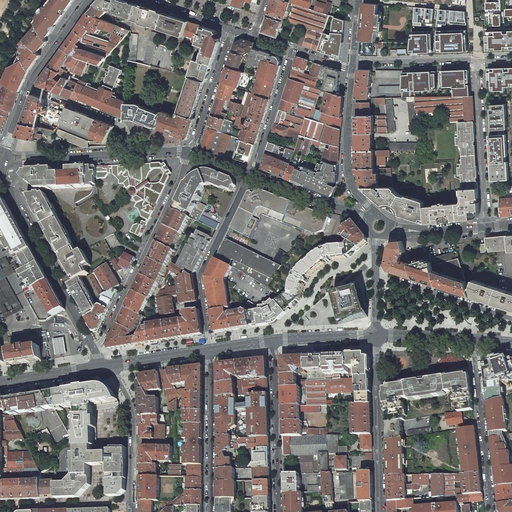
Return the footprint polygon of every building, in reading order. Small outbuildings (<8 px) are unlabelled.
[(73,0),(50,0),(36,21),(37,24),(38,26),(43,35),(42,36),(45,39),(46,39),(62,15),(65,11),(73,0)] [(134,6),(135,4),(122,0),(99,0),(87,13),(90,14),(102,1),(104,0),(110,0),(120,3),(121,2),(134,6)] [(121,2),(120,3),(110,0),(104,0),(102,1),(90,14),(101,19),(109,10),(113,11),(112,12),(130,18),(134,6),(121,2)] [(233,0),(232,5),(231,6),(242,9),(243,9),(242,9),(245,1),(251,3),(251,1),(254,2),(257,3),(257,0),(233,0)] [(284,19),(290,2),(283,0),(272,0),(268,13),(284,19)] [(283,0),(290,2),(292,3),(294,4),(310,9),(312,0),(283,0)] [(318,0),(315,10),(328,15),(331,4),(327,2),(327,0),(318,0)] [(489,10),(490,26),(501,26),(500,0),(488,0),(489,2),(486,2),(486,10),(489,10)] [(382,9),(383,4),(365,2),(364,16),(382,18),(382,14),(379,14),(379,8),(382,9)] [(286,21),(288,22),(294,4),(292,3),(286,21)] [(130,18),(133,19),(138,5),(135,4),(134,6),(130,18)] [(322,38),(330,15),(328,15),(315,10),(310,9),(294,4),(288,22),(305,28),(309,29),(303,46),(318,50),(321,38),(322,38)] [(164,14),(138,5),(133,19),(133,20),(141,22),(141,23),(160,29),(164,14)] [(345,20),(350,22),(351,11),(346,10),(333,5),(330,15),(345,20)] [(426,8),(415,7),(414,11),(413,25),(421,26),(422,20),(419,20),(419,15),(422,15),(422,17),(425,18),(426,8)] [(435,9),(426,8),(425,18),(425,23),(433,24),(435,9)] [(451,10),(440,9),(438,24),(446,25),(446,21),(450,21),(451,10)] [(466,12),(451,10),(450,21),(449,24),(466,25),(466,12)] [(131,31),(118,25),(104,20),(101,19),(90,14),(87,13),(84,18),(75,31),(83,36),(84,34),(85,35),(89,29),(96,33),(97,31),(98,32),(99,30),(98,29),(100,27),(113,32),(110,41),(118,44),(131,31)] [(283,21),(284,19),(268,13),(267,16),(283,21)] [(189,21),(164,14),(160,29),(168,32),(167,34),(169,35),(170,33),(184,37),(189,21)] [(330,15),(318,50),(341,58),(345,20),(330,15)] [(278,37),(283,21),(267,16),(262,32),(278,37)] [(381,33),(382,18),(364,16),(362,41),(373,42),(374,42),(376,42),(377,33),(381,33)] [(117,20),(117,19),(112,18),(112,19),(106,17),(104,20),(118,25),(119,21),(117,20)] [(178,55),(192,60),(197,46),(203,28),(203,26),(189,21),(184,37),(183,38),(186,39),(187,36),(194,38),(194,40),(190,51),(180,48),(178,55)] [(43,35),(38,26),(25,40),(38,52),(46,43),(48,41),(46,39),(45,39),(42,36),(43,35)] [(220,42),(218,38),(214,38),(213,36),(216,35),(215,33),(203,28),(197,46),(202,47),(198,61),(194,60),(189,77),(191,77),(204,81),(205,82),(207,82),(210,71),(208,70),(209,69),(210,69),(211,69),(211,68),(212,65),(209,64),(211,56),(215,57),(220,42)] [(299,44),(303,46),(309,29),(305,28),(299,44)] [(466,30),(438,31),(438,52),(467,51),(466,30)] [(511,30),(486,32),(486,51),(511,49),(511,30)] [(118,44),(110,41),(87,34),(84,39),(88,43),(86,47),(84,45),(82,48),(80,46),(77,44),(83,36),(75,31),(66,43),(62,48),(67,51),(71,54),(72,55),(76,57),(79,58),(81,59),(88,61),(99,65),(118,44)] [(143,64),(150,66),(156,43),(159,33),(152,32),(143,64)] [(432,32),(412,32),(410,53),(433,52),(432,32)] [(129,61),(136,63),(138,34),(131,33),(129,61)] [(255,48),(256,43),(243,39),(239,41),(235,43),(233,48),(233,50),(227,66),(239,70),(244,56),(248,57),(249,58),(249,59),(251,60),(252,55),(255,48)] [(41,55),(38,52),(25,40),(21,43),(25,47),(20,52),(21,55),(24,60),(30,71),(41,55)] [(374,42),(373,42),(362,41),(361,41),(360,53),(367,53),(367,51),(373,52),(373,43),(374,43),(374,42)] [(171,55),(173,49),(156,43),(150,66),(160,68),(172,72),(177,57),(171,55)] [(67,51),(62,48),(56,57),(49,66),(60,72),(61,73),(63,73),(66,74),(67,72),(65,70),(64,70),(60,67),(64,61),(73,67),(71,70),(75,72),(75,71),(81,59),(79,58),(76,57),(72,55),(71,54),(67,51)] [(260,57),(263,51),(255,48),(252,55),(260,57)] [(277,63),(278,60),(272,58),(273,55),(273,54),(263,51),(260,57),(252,55),(251,60),(250,63),(258,65),(259,64),(263,66),(254,93),(257,95),(270,99),(273,91),(269,90),(270,88),(274,89),(279,73),(278,73),(278,71),(279,72),(281,64),(277,63)] [(282,61),(281,57),(273,55),(272,58),(278,60),(277,63),(281,64),(282,61)] [(305,70),(308,60),(297,57),(293,70),(299,72),(300,68),(305,70)] [(87,64),(88,61),(81,59),(75,71),(81,74),(83,70),(84,71),(85,71),(88,65),(87,64)] [(27,75),(30,71),(24,60),(17,63),(11,67),(10,69),(12,70),(10,73),(8,76),(10,77),(7,84),(19,92),(27,75)] [(319,78),(322,65),(314,62),(310,75),(319,78)] [(330,91),(339,94),(341,72),(340,71),(322,65),(319,78),(326,81),(323,89),(330,91)] [(38,85),(54,91),(63,77),(66,74),(63,73),(61,73),(60,72),(49,66),(43,76),(37,83),(38,85)] [(114,115),(125,120),(125,118),(126,109),(125,109),(126,104),(126,102),(117,98),(118,97),(112,94),(114,89),(114,88),(115,87),(116,88),(120,79),(118,78),(120,75),(122,70),(111,66),(109,69),(111,70),(108,75),(107,75),(105,82),(106,82),(102,91),(88,85),(78,101),(108,113),(114,115)] [(235,86),(239,87),(244,72),(239,70),(227,66),(226,72),(227,72),(227,75),(225,75),(224,77),(227,78),(226,83),(222,81),(222,82),(235,86)] [(511,67),(488,69),(489,91),(505,90),(505,87),(511,86),(511,67)] [(356,99),(369,99),(369,95),(372,70),(359,69),(356,96),(356,99)] [(310,75),(304,73),(299,72),(293,70),(290,78),(316,87),(319,78),(310,75)] [(469,70),(442,71),(443,90),(455,90),(455,97),(469,96),(470,96),(470,86),(467,86),(467,83),(470,83),(469,70)] [(437,72),(404,73),(403,78),(403,86),(402,91),(435,90),(435,87),(437,87),(437,72)] [(63,77),(54,91),(78,101),(88,85),(89,83),(80,79),(78,83),(71,80),(69,85),(68,88),(66,87),(67,85),(69,80),(63,77)] [(202,91),(203,91),(202,90),(202,89),(204,81),(191,77),(186,92),(188,93),(186,98),(184,98),(179,113),(192,117),(194,110),(195,110),(196,110),(196,109),(197,109),(197,108),(196,107),(196,106),(197,102),(195,102),(197,96),(199,97),(200,93),(201,92),(202,92),(202,91)] [(318,99),(322,89),(316,87),(290,78),(283,99),(312,108),(315,108),(317,101),(318,99)] [(0,96),(0,101),(1,103),(0,104),(0,112),(8,116),(11,110),(12,111),(16,102),(19,92),(7,84),(4,83),(0,80),(0,91),(2,93),(0,96)] [(235,95),(233,94),(235,86),(222,82),(218,96),(226,99),(230,100),(233,102),(235,95)] [(249,107),(253,93),(246,91),(244,96),(243,100),(241,104),(249,107)] [(326,104),(323,111),(342,118),(344,96),(339,94),(330,91),(326,102),(325,101),(324,103),(326,104)] [(43,119),(40,114),(41,112),(40,112),(41,105),(44,106),(46,98),(35,94),(32,95),(27,109),(22,123),(39,127),(46,128),(56,130),(58,125),(60,125),(61,122),(68,107),(60,104),(52,123),(47,121),(47,120),(43,119)] [(266,112),(270,99),(257,95),(253,108),(266,112)] [(222,112),(226,99),(218,96),(212,115),(225,119),(227,114),(222,112)] [(474,122),(473,96),(470,96),(469,96),(455,97),(436,97),(415,97),(416,101),(417,116),(442,115),(442,111),(450,111),(450,123),(458,122),(466,122),(474,122)] [(418,134),(418,129),(417,116),(416,101),(415,97),(407,97),(407,101),(408,101),(411,134),(418,134)] [(381,115),(387,115),(385,98),(375,98),(376,105),(380,105),(381,115)] [(388,131),(395,130),(392,98),(385,98),(387,115),(388,131)] [(312,108),(283,99),(280,109),(306,118),(309,119),(312,108)] [(229,108),(239,112),(241,104),(233,102),(230,100),(229,102),(230,102),(229,108)] [(370,115),(370,103),(356,103),(356,115),(370,115)] [(152,110),(150,110),(138,105),(137,105),(135,104),(134,104),(126,104),(125,109),(126,109),(125,118),(133,118),(133,116),(136,117),(139,118),(138,119),(145,122),(146,121),(149,122),(148,124),(152,125),(154,116),(152,115),(153,112),(153,111),(152,110)] [(245,118),(245,119),(249,107),(241,104),(239,112),(238,116),(245,118)] [(506,104),(491,104),(491,108),(490,108),(491,130),(499,129),(499,134),(489,135),(491,180),(509,179),(508,162),(506,162),(506,156),(508,156),(507,140),(505,140),(504,129),(507,129),(506,104)] [(88,132),(94,118),(68,107),(61,122),(88,132)] [(262,124),(266,112),(253,108),(249,120),(262,124)] [(315,108),(312,108),(309,119),(341,129),(342,118),(323,111),(315,108)] [(300,136),(306,118),(280,109),(275,124),(289,128),(286,135),(299,139),(300,136)] [(159,118),(160,114),(153,111),(153,112),(152,115),(154,116),(152,125),(154,126),(156,125),(159,118)] [(188,138),(195,118),(194,118),(192,117),(179,113),(178,113),(177,118),(173,117),(172,116),(172,115),(172,114),(165,112),(163,111),(161,119),(159,128),(187,139),(188,139),(188,138)] [(0,135),(2,135),(8,116),(0,112),(0,135)] [(232,136),(231,135),(235,124),(236,123),(225,119),(212,115),(208,126),(217,129),(216,131),(207,129),(200,150),(224,159),(232,136)] [(374,126),(374,115),(370,115),(356,115),(356,133),(372,133),(374,133),(374,128),(374,126)] [(376,133),(388,133),(388,131),(387,115),(381,115),(378,115),(378,128),(376,128),(376,133)] [(259,132),(262,124),(249,120),(248,119),(246,125),(243,124),(245,118),(238,116),(236,123),(235,124),(244,128),(259,132)] [(88,132),(92,134),(98,119),(94,118),(88,132)] [(148,124),(145,122),(138,119),(135,118),(135,120),(155,128),(155,126),(154,126),(152,125),(148,124)] [(339,147),(341,129),(309,119),(306,118),(300,136),(322,142),(334,145),(339,147)] [(107,142),(114,126),(98,119),(92,134),(92,136),(107,142)] [(477,165),(475,165),(474,144),(475,144),(474,141),(474,138),(475,137),(474,122),(466,122),(458,122),(458,126),(460,126),(460,129),(459,130),(459,136),(456,137),(457,145),(460,145),(460,148),(462,148),(462,163),(461,163),(461,166),(458,167),(459,175),(462,175),(462,189),(478,189),(477,180),(476,177),(475,174),(477,174),(477,165)] [(38,132),(39,127),(22,123),(21,126),(17,137),(36,140),(36,138),(41,139),(42,134),(37,133),(38,132)] [(275,124),(273,131),(286,135),(289,128),(275,124)] [(55,131),(56,130),(46,128),(45,133),(44,134),(49,135),(49,136),(48,142),(53,143),(55,131)] [(256,144),(259,132),(244,128),(243,131),(241,131),(240,135),(242,136),(240,139),(243,140),(256,144)] [(88,145),(88,141),(58,129),(53,142),(59,144),(61,139),(83,147),(88,147),(88,145)] [(372,135),(372,133),(356,133),(356,135),(356,150),(373,150),(372,135)] [(322,143),(322,142),(300,136),(299,139),(296,147),(295,151),(302,153),(318,159),(320,152),(310,149),(312,144),(319,147),(320,145),(321,143),(322,143)] [(251,159),(256,144),(243,140),(240,149),(237,148),(237,150),(236,149),(234,157),(247,162),(251,159)] [(285,152),(281,160),(266,153),(261,168),(285,178),(290,165),(290,163),(295,151),(288,148),(269,142),(267,149),(280,154),(281,150),(285,152)] [(339,152),(332,150),(327,148),(323,160),(336,165),(336,164),(338,164),(339,152)] [(374,154),(374,150),(373,150),(356,150),(356,168),(374,168),(374,158),(374,157),(374,154)] [(388,168),(391,168),(390,151),(378,150),(378,154),(378,168),(379,168),(388,168)] [(319,191),(336,165),(323,160),(318,159),(302,153),(298,162),(296,167),(297,168),(292,181),(295,182),(299,172),(308,175),(304,185),(319,191)] [(148,178),(149,175),(150,172),(154,169),(154,168),(155,167),(155,165),(154,164),(152,164),(96,167),(97,179),(105,178),(108,175),(108,174),(111,173),(111,169),(112,169),(113,174),(119,180),(120,184),(124,184),(125,186),(124,187),(124,189),(125,191),(127,192),(126,193),(129,197),(130,197),(131,200),(132,201),(134,201),(135,201),(137,203),(135,207),(139,209),(141,217),(147,220),(146,222),(143,221),(140,225),(138,223),(134,225),(130,232),(141,237),(166,184),(167,183),(166,181),(164,180),(162,181),(158,183),(155,183),(151,183),(150,184),(147,179),(148,178)] [(325,194),(338,174),(338,164),(336,164),(336,165),(319,191),(325,194)] [(292,181),(297,168),(296,167),(292,166),(290,165),(285,178),(292,181)] [(78,169),(78,168),(64,168),(61,169),(58,169),(47,169),(47,171),(42,171),(42,170),(33,174),(29,170),(29,172),(25,172),(25,176),(23,179),(27,182),(30,181),(31,185),(34,185),(35,189),(36,188),(38,188),(38,190),(49,189),(49,190),(52,190),(52,189),(71,188),(71,189),(75,189),(75,188),(88,187),(87,178),(89,178),(88,167),(83,167),(83,169),(78,169)] [(96,184),(97,184),(97,179),(96,167),(94,167),(88,167),(89,178),(87,178),(88,187),(93,187),(93,185),(96,184)] [(375,173),(375,168),(374,168),(356,168),(362,187),(379,187),(379,174),(380,174),(380,173),(379,173),(379,172),(377,172),(377,173),(375,173)] [(221,177),(222,174),(216,172),(212,171),(209,170),(205,170),(202,170),(202,172),(208,186),(211,184),(220,188),(220,186),(230,190),(231,188),(236,186),(233,179),(225,176),(224,178),(221,177)] [(169,175),(168,176),(166,173),(165,172),(164,172),(165,174),(162,181),(164,180),(166,181),(167,183),(166,184),(170,176),(169,175)] [(205,187),(208,186),(202,172),(199,174),(205,187)] [(304,185),(308,175),(299,172),(295,182),(304,185)] [(190,218),(193,219),(194,219),(199,222),(202,215),(206,206),(201,203),(197,201),(202,191),(200,190),(201,188),(205,187),(199,174),(196,175),(194,177),(191,179),(189,181),(188,184),(185,189),(183,193),(187,195),(185,198),(182,196),(181,196),(180,196),(177,203),(178,204),(175,211),(190,218)] [(119,187),(113,192),(117,197),(123,193),(119,187)] [(197,201),(201,203),(206,192),(205,187),(201,188),(200,190),(202,191),(197,201)] [(407,195),(406,197),(400,195),(395,190),(395,191),(392,189),(391,189),(391,187),(390,187),(379,187),(362,187),(376,201),(376,200),(381,204),(380,205),(381,205),(385,209),(391,212),(396,215),(401,217),(402,216),(408,218),(407,219),(410,220),(418,222),(421,223),(426,223),(426,216),(425,209),(425,207),(424,201),(407,195)] [(317,212),(286,200),(285,201),(283,200),(283,199),(280,197),(258,189),(252,191),(249,192),(237,217),(238,217),(236,220),(235,219),(231,229),(251,239),(263,215),(304,231),(303,233),(316,238),(321,236),(319,233),(324,231),(329,216),(324,215),(319,213),(319,214),(316,213),(317,212)] [(474,219),(479,213),(478,189),(462,189),(458,190),(459,196),(462,196),(463,203),(436,205),(436,206),(425,207),(425,209),(426,216),(426,223),(432,222),(432,221),(435,221),(435,222),(437,222),(437,221),(440,221),(440,220),(448,219),(448,221),(449,221),(458,220),(458,218),(462,217),(462,220),(467,219),(466,217),(471,217),(474,219)] [(72,246),(74,245),(49,200),(46,194),(43,195),(42,193),(37,193),(37,195),(30,195),(30,199),(33,204),(32,205),(60,256),(60,255),(63,254),(73,248),(72,246)] [(511,197),(503,198),(500,198),(500,199),(500,202),(500,206),(501,216),(511,214),(511,197)] [(0,220),(3,226),(1,231),(7,241),(6,243),(10,251),(13,251),(17,258),(20,256),(21,257),(33,250),(28,241),(16,220),(6,202),(6,201),(3,202),(2,202),(2,200),(0,199),(0,220)] [(182,234),(190,218),(175,211),(173,210),(166,227),(180,234),(182,234)] [(219,224),(202,215),(199,222),(203,224),(216,230),(219,224)] [(367,242),(367,238),(353,221),(341,231),(344,235),(346,236),(345,237),(343,235),(342,237),(349,241),(360,248),(367,242)] [(172,250),(180,234),(166,227),(158,243),(172,250)] [(202,258),(206,250),(212,239),(195,231),(185,251),(202,258)] [(326,249),(325,247),(321,236),(316,238),(303,233),(289,255),(282,266),(268,288),(270,290),(279,295),(282,297),(283,297),(292,307),(299,301),(303,283),(304,284),(305,283),(306,283),(308,283),(308,282),(308,281),(307,279),(306,278),(313,272),(313,271),(318,266),(319,266),(325,261),(326,262),(327,262),(328,263),(329,263),(330,263),(331,262),(331,260),(332,260),(331,258),(350,257),(360,248),(349,241),(346,246),(329,247),(329,248),(326,249)] [(511,234),(485,237),(486,244),(480,244),(481,253),(505,250),(505,251),(509,252),(509,250),(511,249),(511,234)] [(268,288),(282,266),(229,240),(224,242),(216,259),(233,267),(244,273),(268,288)] [(405,251),(402,241),(394,241),(389,245),(386,264),(389,269),(401,273),(414,277),(405,251)] [(176,256),(177,252),(172,250),(158,243),(150,259),(166,267),(170,258),(172,259),(173,258),(171,257),(172,254),(176,256)] [(416,248),(405,251),(414,277),(437,285),(433,270),(430,258),(429,253),(424,252),(424,251),(424,250),(423,249),(423,248),(422,247),(421,246),(419,246),(418,246),(417,247),(416,248)] [(86,266),(90,264),(84,252),(81,254),(80,252),(76,255),(73,248),(63,254),(67,260),(66,260),(65,261),(64,262),(64,264),(64,265),(73,282),(82,278),(87,275),(85,270),(86,266)] [(33,251),(33,250),(21,257),(21,258),(24,262),(27,268),(28,269),(40,263),(39,261),(36,256),(33,251)] [(193,276),(202,258),(185,251),(177,266),(185,271),(187,272),(193,276)] [(282,266),(289,255),(282,251),(276,262),(282,266)] [(129,269),(134,258),(126,254),(121,265),(129,269)] [(445,254),(430,258),(433,270),(466,281),(459,258),(456,259),(454,254),(445,257),(445,254)] [(0,312),(1,312),(6,319),(23,311),(6,278),(24,268),(21,264),(19,260),(11,265),(6,257),(0,260),(0,312)] [(118,272),(122,270),(116,258),(111,261),(118,272)] [(163,273),(166,267),(150,259),(142,276),(158,283),(161,277),(163,275),(163,273)] [(231,270),(233,267),(216,259),(214,262),(210,272),(226,279),(226,280),(231,270)] [(37,287),(49,281),(40,263),(28,269),(23,272),(25,277),(32,290),(37,287)] [(194,276),(193,276),(187,272),(185,277),(183,276),(185,271),(177,266),(173,263),(170,269),(170,270),(181,278),(178,279),(180,295),(196,293),(194,276)] [(115,289),(121,286),(108,264),(95,272),(102,283),(101,284),(102,285),(103,285),(108,293),(115,289)] [(466,281),(433,270),(437,285),(472,296),(470,290),(467,281),(466,281)] [(227,309),(222,287),(226,279),(210,272),(208,275),(209,276),(207,280),(212,311),(226,309),(227,309)] [(101,298),(105,295),(97,281),(92,274),(89,276),(101,298)] [(156,287),(158,283),(142,276),(134,292),(136,293),(150,300),(155,291),(155,290),(156,287)] [(87,318),(96,313),(98,309),(93,299),(82,278),(73,282),(69,285),(74,294),(82,309),(87,318)] [(239,295),(233,291),(233,289),(234,287),(233,286),(234,284),(226,280),(226,279),(222,287),(227,309),(230,308),(232,308),(241,307),(239,295)] [(511,292),(473,280),(470,290),(472,296),(473,297),(473,296),(472,296),(472,294),(511,307),(511,292)] [(65,309),(49,281),(37,287),(53,316),(65,309)] [(166,288),(169,283),(165,281),(163,285),(161,289),(160,292),(167,291),(166,288)] [(178,295),(176,287),(166,288),(167,291),(160,292),(156,299),(171,297),(178,296),(178,295)] [(355,320),(368,317),(360,287),(334,294),(341,324),(355,320)] [(110,309),(118,291),(115,289),(108,293),(105,295),(101,298),(100,298),(103,303),(102,305),(110,309)] [(156,317),(155,302),(152,300),(150,300),(136,293),(132,301),(130,300),(127,308),(143,316),(148,318),(153,317),(156,317)] [(198,302),(196,293),(180,295),(181,305),(198,302)] [(269,305),(267,306),(266,304),(265,304),(264,305),(264,307),(259,307),(249,301),(244,309),(245,309),(248,311),(248,312),(251,327),(266,324),(273,323),(272,322),(276,320),(276,321),(277,321),(292,307),(283,297),(282,297),(279,295),(269,304),(269,305)] [(174,314),(171,297),(156,299),(155,302),(156,317),(164,316),(171,315),(173,314),(174,314)] [(95,333),(98,333),(102,324),(110,309),(102,305),(99,307),(98,309),(96,313),(87,318),(95,333)] [(138,326),(143,316),(127,308),(119,324),(135,332),(138,327),(138,326)] [(193,336),(203,334),(199,309),(184,312),(185,318),(187,318),(187,320),(183,321),(185,337),(193,336)] [(231,315),(227,315),(226,309),(212,311),(215,332),(225,331),(233,329),(231,315)] [(248,312),(248,311),(245,309),(242,311),(233,312),(231,313),(231,315),(233,329),(243,328),(251,327),(248,312)] [(183,320),(182,320),(174,321),(173,314),(171,315),(172,320),(170,321),(170,322),(165,323),(168,340),(177,339),(185,337),(183,321),(183,320)] [(160,341),(168,340),(165,323),(164,316),(156,317),(153,317),(154,325),(149,325),(149,327),(151,343),(160,341)] [(133,336),(135,332),(119,324),(112,339),(108,347),(110,349),(123,347),(136,345),(136,342),(138,338),(134,339),(133,339),(131,339),(130,338),(132,336),(133,336)] [(142,344),(151,343),(149,327),(146,328),(146,329),(142,329),(138,338),(136,342),(136,345),(142,344)] [(42,332),(38,333),(39,339),(40,346),(42,360),(47,359),(49,356),(49,354),(47,343),(48,343),(46,331),(42,332)] [(38,333),(8,338),(9,344),(39,339),(38,333)] [(57,355),(66,354),(65,343),(64,338),(54,339),(55,345),(57,355)] [(28,348),(28,347),(22,348),(22,349),(10,351),(13,365),(42,360),(40,346),(28,348)] [(348,354),(325,355),(326,371),(327,375),(349,374),(349,369),(348,354)] [(363,354),(348,354),(349,369),(355,368),(355,371),(356,371),(356,378),(371,377),(371,361),(363,354)] [(325,355),(307,357),(308,372),(322,371),(326,371),(325,355)] [(295,357),(282,357),(282,375),(296,375),(297,375),(300,370),(302,370),(302,374),(308,374),(308,372),(307,357),(295,357)] [(511,369),(510,359),(498,358),(500,370),(511,369)] [(260,360),(253,360),(255,377),(261,376),(261,379),(267,378),(267,359),(260,360)] [(247,361),(238,362),(240,377),(240,381),(243,381),(246,380),(246,378),(248,378),(249,380),(255,379),(255,377),(253,360),(247,361)] [(226,363),(218,364),(218,384),(234,382),(234,377),(235,376),(237,377),(240,377),(238,362),(226,363)] [(193,367),(183,369),(185,383),(186,384),(189,383),(190,394),(203,393),(203,366),(193,367)] [(174,385),(185,383),(183,369),(177,370),(169,371),(174,385)] [(503,398),(505,397),(500,377),(498,370),(488,372),(492,388),(498,387),(499,389),(501,389),(501,390),(492,393),(491,388),(486,389),(487,403),(503,398)] [(165,372),(162,372),(165,390),(170,405),(177,399),(181,397),(177,393),(175,388),(174,385),(169,371),(165,372)] [(322,371),(308,372),(308,374),(308,380),(322,380),(322,371)] [(145,375),(138,376),(148,393),(156,391),(157,391),(162,390),(159,372),(145,375)] [(511,373),(500,377),(505,397),(511,395),(511,373)] [(282,375),(283,388),(297,387),(296,375),(282,375)] [(389,388),(386,389),(387,423),(402,421),(405,420),(404,412),(406,412),(404,400),(416,398),(416,399),(429,397),(441,395),(441,394),(453,392),(455,404),(457,404),(458,412),(464,411),(473,410),(470,376),(468,376),(467,375),(389,387),(389,388)] [(148,393),(138,376),(140,399),(141,417),(159,416),(158,398),(151,398),(148,393)] [(356,378),(327,379),(327,393),(353,392),(353,388),(358,388),(358,393),(357,393),(357,396),(358,396),(359,404),(371,404),(371,377),(356,378)] [(246,380),(243,381),(244,395),(249,395),(268,393),(268,382),(267,378),(261,379),(255,379),(249,380),(246,380)] [(320,405),(327,405),(327,393),(327,379),(322,380),(308,380),(307,380),(307,387),(308,406),(320,405)] [(235,382),(234,382),(218,384),(218,397),(236,396),(235,382)] [(78,415),(76,415),(77,439),(78,439),(78,446),(80,446),(95,446),(94,439),(97,439),(96,411),(118,407),(119,405),(120,404),(119,403),(115,394),(112,390),(109,388),(104,385),(99,385),(46,393),(55,409),(55,410),(77,406),(78,415)] [(186,386),(175,388),(177,393),(181,397),(185,394),(186,394),(187,394),(186,386)] [(301,406),(301,387),(297,387),(283,388),(283,406),(301,406)] [(16,398),(6,400),(9,410),(11,415),(11,416),(13,416),(55,409),(46,393),(37,395),(17,398),(16,398)] [(186,411),(203,411),(203,393),(190,394),(187,394),(186,394),(186,405),(186,406),(186,411)] [(249,417),(250,438),(255,438),(258,437),(269,437),(268,393),(249,395),(249,401),(237,401),(237,396),(236,396),(218,397),(218,419),(224,419),(231,430),(232,430),(237,426),(236,418),(238,418),(240,419),(243,419),(246,419),(248,417),(249,417)] [(0,397),(0,409),(3,410),(3,411),(4,411),(9,410),(6,400),(5,396),(0,397)] [(503,398),(487,403),(495,469),(511,467),(510,452),(510,450),(509,448),(509,447),(508,445),(504,436),(503,432),(507,431),(507,424),(506,408),(505,408),(504,399),(503,400),(503,398)] [(359,404),(352,404),(353,435),(372,434),(371,404),(359,404)] [(320,412),(320,405),(308,406),(301,406),(283,406),(284,422),(300,421),(300,411),(304,411),(304,413),(320,412)] [(203,411),(186,411),(186,425),(188,425),(203,425),(203,411)] [(458,412),(447,414),(447,418),(446,418),(446,421),(448,421),(448,425),(456,425),(457,426),(466,425),(467,424),(468,423),(468,422),(465,419),(464,411),(458,412)] [(159,416),(141,417),(142,425),(142,439),(155,439),(155,433),(150,433),(150,428),(155,428),(155,425),(165,425),(164,415),(159,416)] [(224,419),(218,419),(218,435),(229,435),(229,432),(231,430),(224,419)] [(16,421),(8,422),(9,432),(21,431),(16,421)] [(284,422),(284,437),(328,435),(328,429),(308,430),(308,428),(302,428),(302,421),(300,421),(284,422)] [(387,423),(387,441),(403,438),(403,432),(403,428),(402,428),(402,421),(387,423)] [(155,433),(155,439),(165,439),(165,425),(155,425),(155,428),(155,433)] [(203,439),(203,425),(188,425),(188,430),(184,430),(184,439),(189,439),(189,447),(187,447),(187,452),(186,452),(186,460),(187,460),(187,465),(203,465),(203,447),(201,447),(201,439),(203,439)] [(431,427),(408,430),(409,437),(432,433),(431,427)] [(480,473),(475,427),(459,430),(464,474),(480,473)] [(9,432),(7,432),(8,440),(25,439),(21,431),(9,432)] [(353,435),(328,435),(329,453),(329,454),(336,454),(348,454),(348,447),(339,447),(338,440),(340,440),(340,438),(362,437),(362,441),(358,441),(359,445),(362,445),(362,450),(372,450),(372,434),(353,435)] [(229,435),(218,435),(218,456),(221,456),(224,453),(230,448),(230,435),(229,435)] [(284,437),(285,456),(301,455),(318,455),(318,452),(319,452),(319,453),(329,453),(328,435),(284,437)] [(269,437),(258,437),(258,443),(258,448),(269,447),(269,437)] [(234,449),(258,448),(258,443),(255,443),(255,438),(250,438),(240,438),(234,444),(234,449)] [(387,441),(388,476),(404,476),(403,438),(387,441)] [(64,493),(64,498),(69,498),(79,498),(87,491),(92,487),(89,488),(88,481),(91,481),(91,469),(90,466),(96,462),(95,453),(95,446),(80,446),(80,454),(74,454),(75,471),(74,472),(73,473),(73,474),(74,475),(62,483),(62,493),(64,493)] [(159,461),(160,446),(142,446),(141,465),(155,465),(155,461),(159,461)] [(172,462),(173,447),(160,446),(159,461),(159,462),(172,462)] [(108,450),(108,453),(108,465),(108,497),(121,496),(126,491),(126,464),(126,448),(112,448),(112,450),(110,450),(108,450)] [(31,452),(11,453),(12,469),(24,469),(27,469),(39,468),(38,467),(31,452)] [(301,455),(301,474),(313,473),(313,471),(319,471),(318,461),(320,461),(320,473),(323,473),(329,473),(329,454),(329,453),(319,453),(319,452),(318,452),(318,455),(301,455)] [(108,453),(95,453),(96,462),(96,466),(108,465),(108,453)] [(221,456),(218,458),(218,469),(232,469),(232,458),(226,459),(224,453),(221,456)] [(336,454),(329,454),(329,473),(332,473),(336,473),(336,470),(348,470),(347,456),(336,457),(336,454)] [(2,457),(0,456),(0,477),(6,477),(8,477),(8,469),(8,468),(3,469),(2,457)] [(141,477),(158,477),(158,465),(155,465),(141,465),(141,477)] [(187,465),(169,465),(169,477),(187,477),(203,477),(203,465),(187,465)] [(495,469),(497,487),(511,485),(511,466),(511,467),(495,469)] [(270,468),(254,468),(254,481),(256,481),(270,481),(270,468)] [(24,476),(24,469),(12,469),(12,477),(24,476)] [(232,469),(218,469),(218,482),(235,481),(235,469),(232,469)] [(353,499),(352,472),(340,473),(341,499),(353,499)] [(374,501),(373,472),(360,472),(361,502),(362,502),(374,501)] [(329,473),(323,473),(326,508),(334,506),(332,473),(329,473)] [(483,493),(480,473),(464,474),(462,474),(464,495),(470,494),(483,493)] [(300,474),(285,474),(285,493),(300,492),(300,484),(301,485),(301,478),(300,478),(300,474)] [(445,497),(444,474),(404,476),(388,476),(389,501),(400,500),(407,500),(406,490),(408,490),(408,491),(413,491),(413,490),(419,490),(420,489),(420,484),(429,484),(429,490),(429,494),(430,498),(445,497)] [(460,482),(460,474),(444,474),(445,497),(457,495),(460,495),(460,488),(456,488),(455,482),(460,482)] [(42,481),(42,499),(56,498),(55,483),(55,480),(52,480),(51,478),(51,477),(50,476),(48,475),(46,476),(46,477),(45,479),(45,481),(42,481)] [(8,477),(6,477),(7,482),(7,500),(17,500),(25,499),(24,481),(12,482),(12,477),(8,477)] [(160,477),(158,477),(141,477),(141,486),(143,486),(143,492),(141,492),(141,501),(153,501),(159,501),(160,477)] [(203,490),(203,477),(187,477),(187,490),(203,490)] [(42,481),(24,481),(25,499),(33,499),(42,499),(42,481)] [(235,481),(218,482),(218,498),(236,498),(236,481),(235,481)] [(270,481),(256,481),(257,498),(271,498),(270,481)] [(62,483),(55,483),(56,498),(64,498),(64,493),(62,493),(62,483)] [(511,485),(497,487),(499,504),(511,502),(511,485)] [(203,506),(203,490),(187,490),(187,506),(203,506)] [(285,511),(302,511),(303,504),(303,492),(300,492),(285,493),(285,511)] [(483,493),(470,494),(471,503),(471,507),(471,511),(478,511),(478,505),(478,501),(483,500),(483,493)] [(181,494),(174,501),(174,506),(181,506),(181,501),(185,498),(181,494)] [(460,495),(457,495),(458,503),(458,505),(471,503),(470,494),(464,495),(460,495)] [(270,511),(271,498),(257,498),(257,506),(254,506),(254,511),(270,511)] [(401,509),(414,508),(413,499),(407,500),(400,500),(401,509)] [(389,501),(388,511),(396,511),(397,509),(401,509),(400,500),(389,501)] [(140,511),(153,511),(153,501),(141,501),(140,511)] [(174,501),(162,501),(163,511),(174,501)] [(163,511),(162,511),(174,511),(174,506),(174,501),(163,511)] [(373,511),(374,501),(362,502),(362,511),(373,511)] [(511,511),(511,502),(499,504),(500,511),(502,511),(511,511)] [(349,511),(349,503),(347,503),(347,504),(337,506),(338,509),(345,509),(345,511),(349,511)] [(414,507),(414,511),(459,511),(458,505),(458,503),(438,505),(438,504),(434,505),(427,506),(427,507),(422,507),(422,506),(414,507)]
